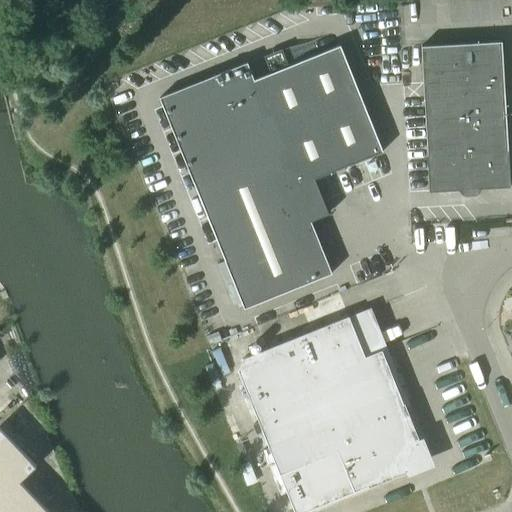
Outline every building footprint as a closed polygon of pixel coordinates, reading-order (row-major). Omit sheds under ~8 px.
[(461,79),(468,188),(509,186),(500,39),(459,42),(461,79)] [(421,81),(461,79),(459,42),(418,44),(421,81)] [(312,178),(381,150),(338,43),(251,79),(244,61),(156,97),(241,309),(329,273),(308,220),(326,213),(312,178)] [(468,188),(461,79),(421,81),(427,191),(468,188)] [(406,467),(408,462),(415,446),(418,444),(419,446),(420,446),(403,403),(402,404),(380,350),(363,357),(346,317),(240,360),(235,371),(292,511),(303,511),(367,486),(367,487),(410,470),(409,469),(407,470),(406,467)] [(0,511),(48,511),(20,482),(37,467),(0,428),(0,511)]
